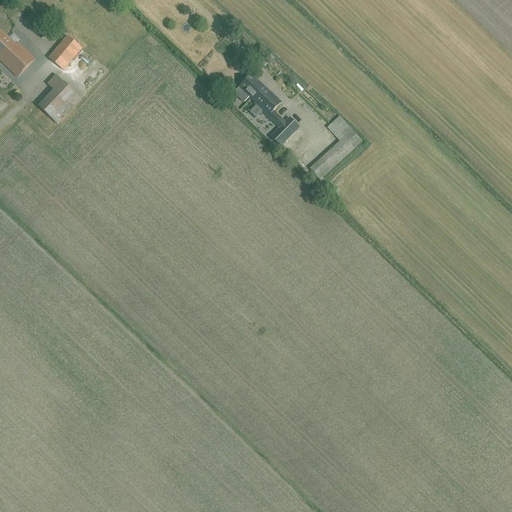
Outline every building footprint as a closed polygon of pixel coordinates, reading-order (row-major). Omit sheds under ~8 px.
[(44,32),(19,8),(14,14),(39,38),(44,32)] [(81,51),(64,34),(54,43),(59,48),(51,57),(64,69),(81,51)] [(0,62),(16,77),(27,65),(0,39),(0,62)] [(79,97),(58,74),(48,84),(57,93),(42,107),(54,120),(79,97)] [(281,106),(251,76),(239,88),(256,104),(254,105),(279,130),(271,139),(280,148),(299,129),(290,120),(286,125),(274,113),(281,106)] [(309,171),(323,185),(364,145),(337,116),(325,128),(339,143),(309,171)]
